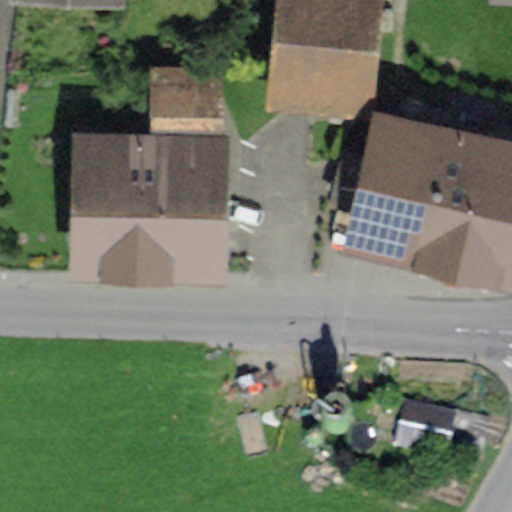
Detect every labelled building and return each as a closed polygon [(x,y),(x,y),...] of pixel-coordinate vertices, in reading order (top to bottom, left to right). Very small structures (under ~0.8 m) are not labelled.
[(376,0),(304,0),(295,94),(367,101),(376,0)] [(511,10),(499,79),(511,81),(511,10)] [(169,82),(168,150),(228,150),(228,82),(169,82)] [(511,162),(397,136),(375,228),(511,261),(511,162)] [(227,258),(228,150),(168,150),(92,149),(91,257),(227,258)] [(409,399),(403,434),(480,448),(487,413),(409,399)]
